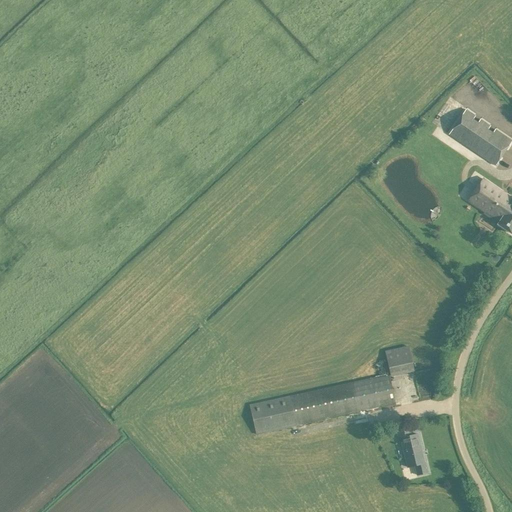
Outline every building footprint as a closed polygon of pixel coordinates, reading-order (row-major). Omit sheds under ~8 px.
[(511,139),(466,109),(449,134),(495,165),(511,141),(511,139)] [(450,142),(430,159),(456,190),(473,177),(454,153),(457,150),(450,142)] [(511,198),(483,179),(468,200),(485,211),(487,208),(502,217),(498,223),(498,224),(511,233),(511,232),(511,198)] [(385,352),(387,359),(390,374),(390,375),(413,370),(408,347),(385,352)] [(415,360),(417,371),(423,370),(420,358),(415,360)] [(411,386),(411,389),(414,401),(420,399),(420,400),(422,399),(429,398),(424,372),(409,374),(411,386)] [(384,403),(384,383),(346,383),(346,403),(384,403)] [(425,463),(423,463),(420,451),(421,451),(417,434),(411,435),(410,429),(397,432),(399,439),(401,439),(407,467),(415,465),(416,473),(427,471),(425,463)]
